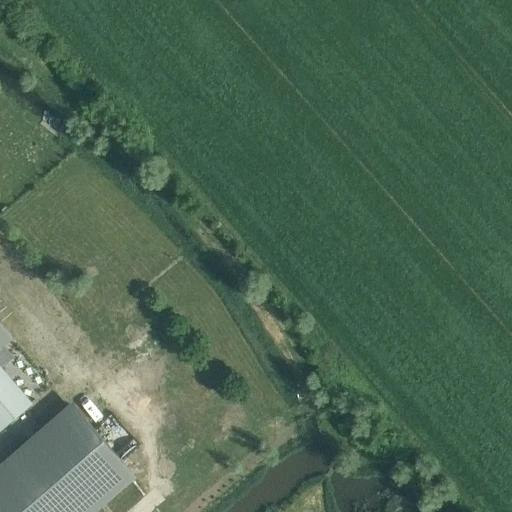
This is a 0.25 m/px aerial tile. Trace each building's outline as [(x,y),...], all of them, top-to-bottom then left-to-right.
[(139,322),(165,304),(144,274),(118,291),(139,322)] [(109,280),(88,292),(95,304),(116,292),(109,280)] [(0,317),(0,347),(15,334),(0,317)] [(0,430),(31,403),(0,367),(0,430)] [(0,511),(89,511),(133,475),(72,405),(0,467),(0,511)] [(127,491),(137,503),(169,475),(159,463),(127,491)]
